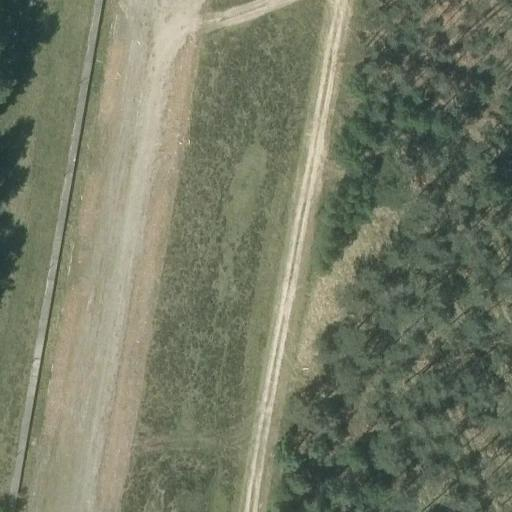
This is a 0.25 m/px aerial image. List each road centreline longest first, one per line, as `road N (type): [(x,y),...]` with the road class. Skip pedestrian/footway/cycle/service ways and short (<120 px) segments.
road 1 (track): [(258,511),(356,0)]
road 2 (track): [(62,511),(150,0)]
road 3 (track): [(141,53),(273,0)]
